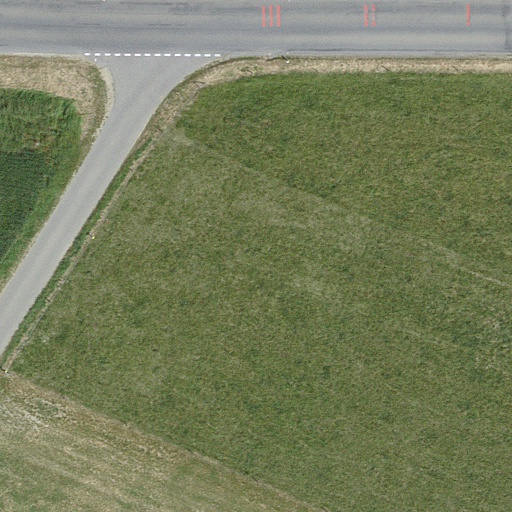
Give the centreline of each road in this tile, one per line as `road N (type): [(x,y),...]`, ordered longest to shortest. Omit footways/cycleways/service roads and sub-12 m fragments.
road 1 (unclassified): [(0,330),(193,30)]
road 2 (tertiary): [(511,32),(193,30)]
road 3 (tertiary): [(193,30),(0,23)]
